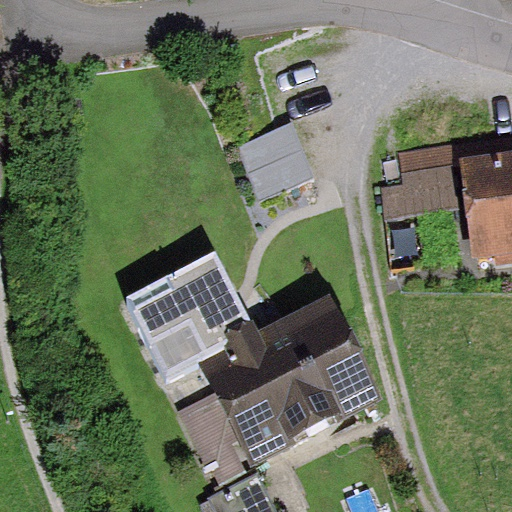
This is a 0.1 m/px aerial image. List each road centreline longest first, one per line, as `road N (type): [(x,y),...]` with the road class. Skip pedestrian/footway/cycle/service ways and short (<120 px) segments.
road 1 (track): [(440,511),(411,442),(365,258),(355,170),(357,131),(394,8)]
road 2 (residential): [(475,36),(354,1),(286,2),(86,31),(44,20),(34,0)]
